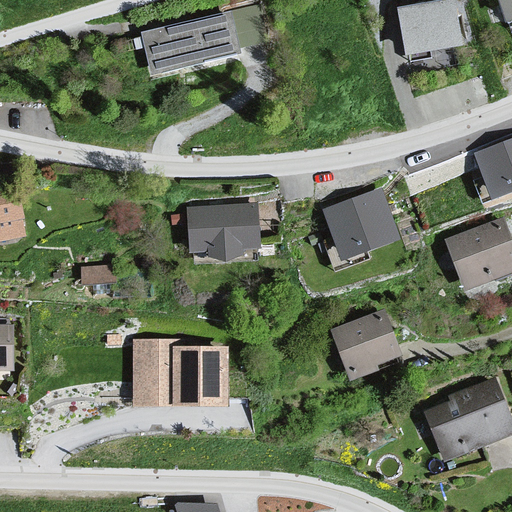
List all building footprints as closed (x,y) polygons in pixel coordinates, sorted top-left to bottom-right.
[(511,0),(500,0),(511,31),(511,30),(511,0)] [(455,1),(399,10),(406,57),(462,48),(455,1)] [(235,13),(145,35),(156,78),(245,56),(235,13)] [(511,144),(478,156),(494,203),(511,196),(511,144)] [(19,190),(0,193),(0,244),(28,239),(25,220),(19,190)] [(383,192),(326,212),(343,259),(400,239),(383,192)] [(261,205),(187,208),(189,258),(206,257),(215,262),(225,260),(242,259),(248,252),(262,252),(261,205)] [(511,235),(506,219),(447,240),(466,290),(511,274),(511,235)] [(112,260),(83,263),(84,279),(114,276),(112,260)] [(386,309),(333,330),(351,377),(405,356),(386,309)] [(0,373),(10,374),(10,327),(0,326),(0,373)] [(181,342),(131,340),(136,411),(175,409),(172,347),(181,347),(181,342)] [(181,347),(172,347),(175,409),(229,411),(230,348),(181,347)] [(511,414),(498,382),(426,411),(446,459),(511,431),(511,414)] [(239,393),(240,420),(250,420),(250,393),(239,393)]
